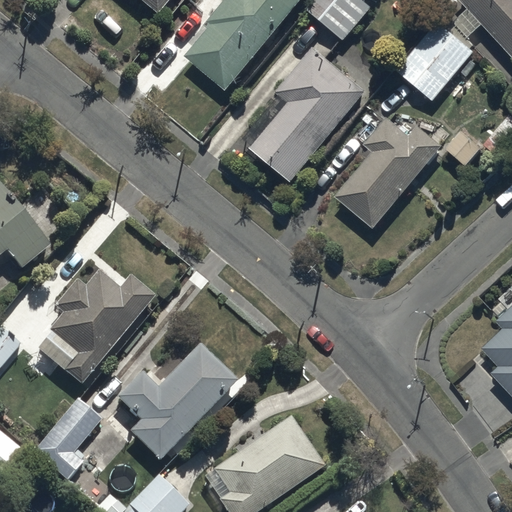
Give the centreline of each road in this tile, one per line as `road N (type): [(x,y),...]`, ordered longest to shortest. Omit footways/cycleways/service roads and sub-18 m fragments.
road 1 (residential): [(0,43),(283,276),(360,350)]
road 2 (residential): [(360,350),(511,213)]
road 3 (residential): [(360,350),(482,511)]
